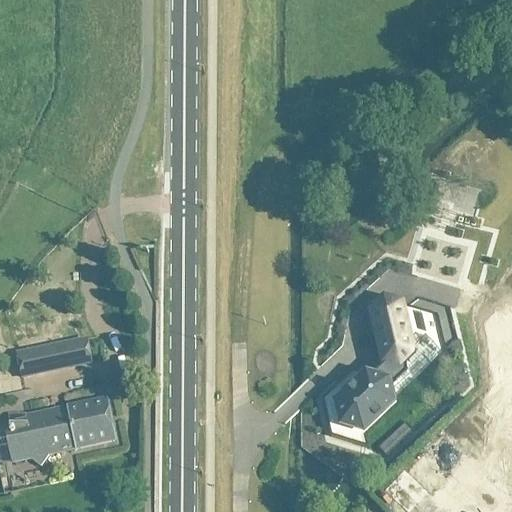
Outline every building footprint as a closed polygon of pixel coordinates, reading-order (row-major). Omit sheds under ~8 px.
[(328,187),(335,173),(343,173),(346,166),(343,160),(336,160),(331,167),(324,167),(317,181),(320,188),(328,187)] [(351,372),(338,384),(321,400),(330,437),(368,448),(365,437),(398,406),(398,401),(447,355),(438,318),(403,308),(402,305),(384,300),(371,312),(382,360),(383,365),(385,365),(373,377),(351,372)] [(92,364),(87,337),(15,352),(21,379),(92,364)] [(511,367),(405,468),(432,497),(511,422),(511,367)] [(105,399),(65,408),(25,416),(25,413),(7,413),(8,420),(10,429),(9,430),(10,434),(11,434),(16,441),(9,447),(12,462),(26,459),(28,457),(40,466),(48,454),(114,441),(105,399)] [(20,485),(34,485),(35,467),(21,467),(20,485)] [(511,511),(511,494),(494,511),(511,511)]
